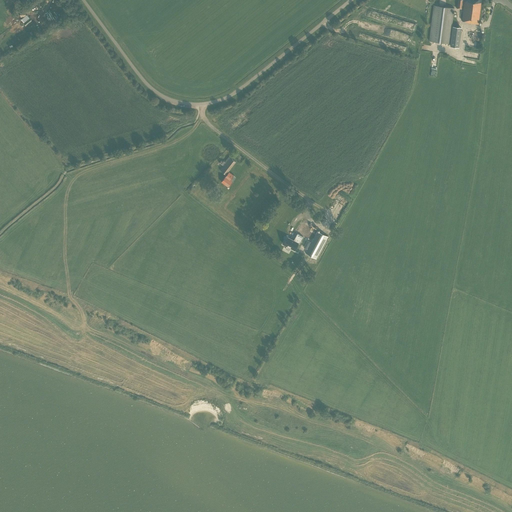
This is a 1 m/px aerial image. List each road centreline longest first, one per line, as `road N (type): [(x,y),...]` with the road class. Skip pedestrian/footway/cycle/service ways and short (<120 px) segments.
road 1 (unclassified): [(351,0),(231,95),(204,104),(152,89),(83,0)]
road 2 (track): [(186,120),(202,116),(194,127),(156,148),(62,172)]
